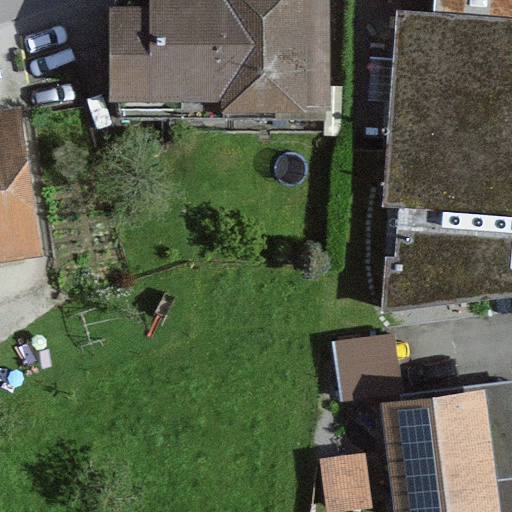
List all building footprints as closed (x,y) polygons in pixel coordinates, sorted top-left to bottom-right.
[(113,10),(113,93),(120,119),(324,118),(326,91),(325,0),(153,0),(154,10),(113,10)] [(511,19),(399,12),(385,202),(401,203),(397,259),(388,258),(384,308),(511,291),(511,19)] [(0,234),(19,232),(5,137),(0,137),(0,234)] [(412,388),(404,331),(343,340),(351,396),(412,388)] [(394,409),(407,511),(486,511),(488,511),(474,399),(394,409)] [(511,429),(488,433),(494,480),(511,477),(511,429)] [(374,493),(370,459),(338,463),(342,497),(374,493)]
